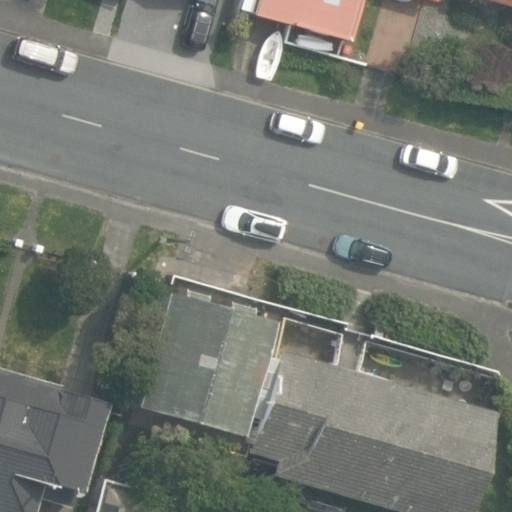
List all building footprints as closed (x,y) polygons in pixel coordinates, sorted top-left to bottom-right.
[(511,0),(244,0),(243,8),(338,33),(346,0),(511,0)] [(155,370),(223,388),(245,306),(177,288),(155,370)] [(258,464),(430,511),(449,511),(480,401),(260,340),(233,440),(262,448),(258,464)] [(0,511),(26,511),(31,495),(66,505),(97,389),(86,386),(84,391),(46,381),(47,376),(0,363),(0,511)] [(102,477),(91,511),(179,511),(183,500),(102,477)]
